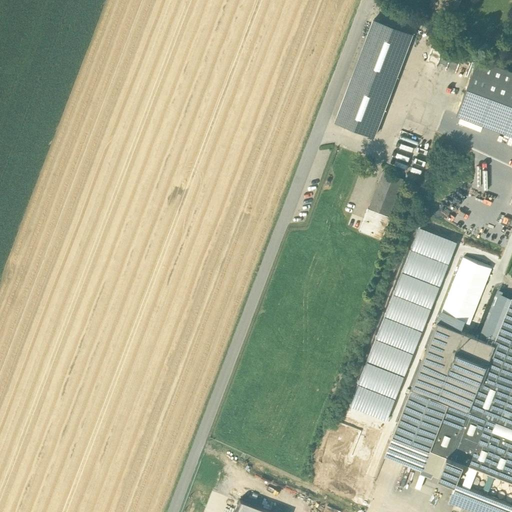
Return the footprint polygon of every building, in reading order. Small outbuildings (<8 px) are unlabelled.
[(431,0),(431,3),(437,5),(436,7),(448,12),(452,0),(431,0)] [(374,19),(336,121),(374,136),(412,33),(374,19)] [(511,70),(478,58),(456,114),(511,135),(511,70)] [(377,208),(380,210),(388,213),(401,178),(384,172),(371,206),(377,208)] [(380,210),(377,208),(376,211),(368,208),(359,230),(382,239),(391,216),(379,212),(380,210)] [(463,254),(444,311),(474,321),(493,264),(463,254)] [(494,343),(438,321),(411,388),(448,402),(430,449),(438,452),(464,462),(490,472),(485,484),(484,487),(489,489),(495,474),(511,481),(511,296),(494,343)] [(448,402),(411,388),(393,434),(430,449),(448,402)] [(430,449),(393,434),(385,454),(442,476),(440,472),(432,469),(438,452),(430,449)] [(464,462),(438,452),(432,469),(440,472),(442,476),(442,477),(456,482),(464,462)] [(467,465),(466,465),(465,465),(463,466),(462,467),(462,468),(462,469),(462,470),(462,471),(463,472),(464,473),(466,473),(467,473),(468,472),(469,471),(470,470),(470,469),(470,468),(469,467),(468,466),(467,465)] [(462,474),(460,475),(459,475),(459,476),(458,477),(458,478),(458,479),(458,480),(459,481),(460,481),(460,482),(462,482),(464,482),(465,481),(466,480),(466,479),(466,478),(466,477),(466,476),(465,475),(464,475),(463,474),(462,474)] [(496,478),(495,478),(494,478),(493,479),(492,480),(492,481),(492,482),(492,483),(493,484),(494,485),(495,486),(497,486),(498,486),(499,485),(500,484),(501,482),(500,480),(500,479),(499,479),(498,478),(497,478),(496,478)] [(506,481),(505,481),(503,481),(502,482),(501,483),(501,484),(501,485),(501,487),(502,488),(503,489),(505,489),(506,489),(507,489),(508,488),(509,486),(509,485),(509,484),(508,483),(508,482),(507,482),(506,481)] [(479,491),(456,482),(449,500),(480,511),(511,511),(511,503),(498,498),(479,491)] [(501,490),(500,490),(499,491),(498,491),(498,492),(497,493),(497,494),(497,495),(497,496),(498,496),(498,497),(499,498),(500,498),(501,498),(503,498),(504,498),(505,497),(505,495),(505,494),(505,493),(505,492),(504,491),(503,491),(501,490)]
